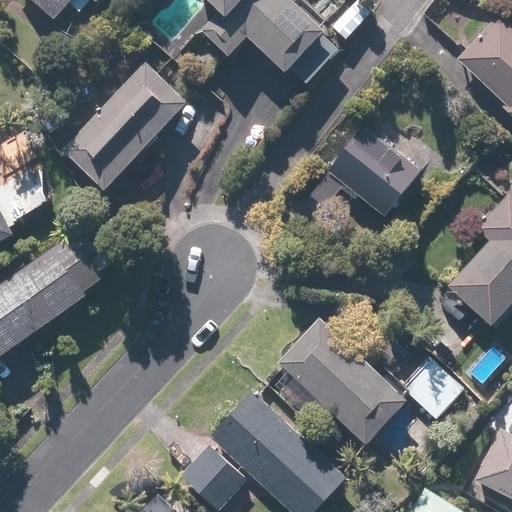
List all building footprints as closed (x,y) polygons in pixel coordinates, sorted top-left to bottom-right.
[(28,0),(51,22),(68,6),(77,16),(93,0),(28,0)] [(296,0),(290,7),(282,0),(199,0),(205,6),(167,45),(202,79),(221,59),(224,62),(243,43),(281,78),(322,35),(317,30),(323,24),(297,0),(296,0)] [(345,42),(371,14),(356,0),(330,27),(345,42)] [(511,27),(500,16),(455,62),(511,118),(511,27)] [(186,107),(143,65),(59,150),(101,192),(186,107)] [(417,176),(360,129),(324,172),(380,219),(417,176)] [(511,199),(506,195),(472,231),(486,244),(443,290),(485,328),(511,299),(511,199)] [(0,219),(0,244),(11,238),(0,219)] [(101,281),(96,275),(123,256),(99,223),(73,242),(70,238),(0,287),(0,359),(84,300),(81,295),(101,281)] [(277,364),(364,447),(404,404),(317,321),(277,364)] [(411,392),(407,396),(433,421),(460,392),(431,364),(407,389),(411,392)] [(208,440),(286,511),(313,511),(344,479),(251,394),(208,440)] [(511,511),(511,437),(496,428),(461,497),(490,511),(511,511)] [(208,445),(176,476),(210,511),(211,511),(243,481),(208,445)] [(458,511),(421,488),(405,511),(458,511)] [(173,511),(155,495),(138,511),(173,511)]
